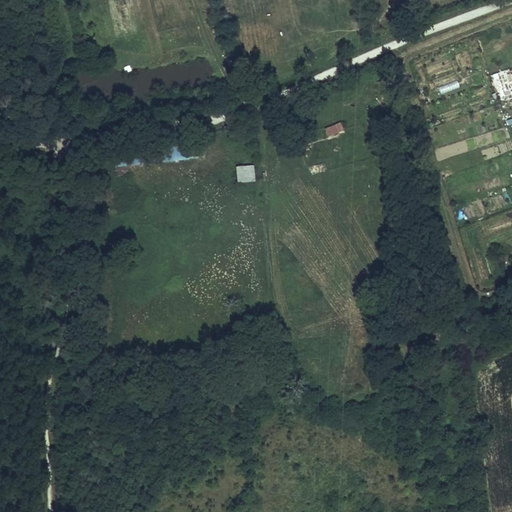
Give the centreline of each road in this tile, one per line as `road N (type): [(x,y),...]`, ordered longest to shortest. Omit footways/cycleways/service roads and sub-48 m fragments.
road 1 (track): [(0,135),(56,139),(242,110),(511,0)]
road 2 (track): [(511,14),(405,62),(472,290),(483,296),(511,288)]
